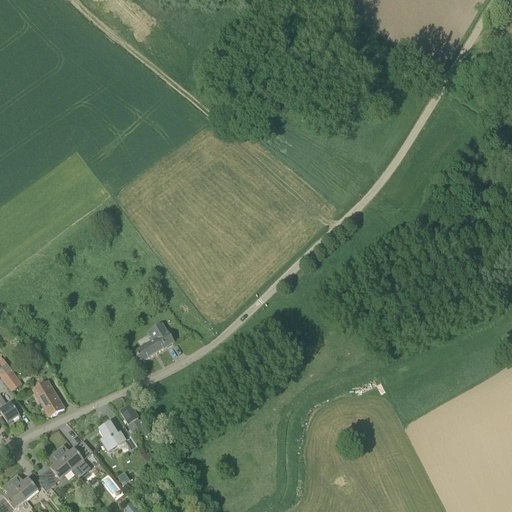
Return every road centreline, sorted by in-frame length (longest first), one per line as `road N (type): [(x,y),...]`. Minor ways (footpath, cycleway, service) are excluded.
road 1 (unclassified): [(0,454),(194,355),(260,301),(379,183),(496,0)]
road 2 (track): [(71,0),(335,227)]
